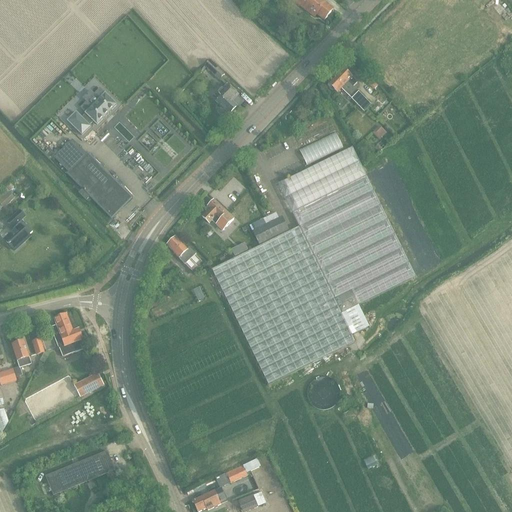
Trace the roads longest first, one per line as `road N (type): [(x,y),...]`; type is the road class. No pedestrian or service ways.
road 1 (tertiary): [(118,306),(164,216),(371,0)]
road 2 (tertiary): [(178,511),(126,386),(118,306)]
road 3 (unclassified): [(0,320),(72,302),(118,306)]
